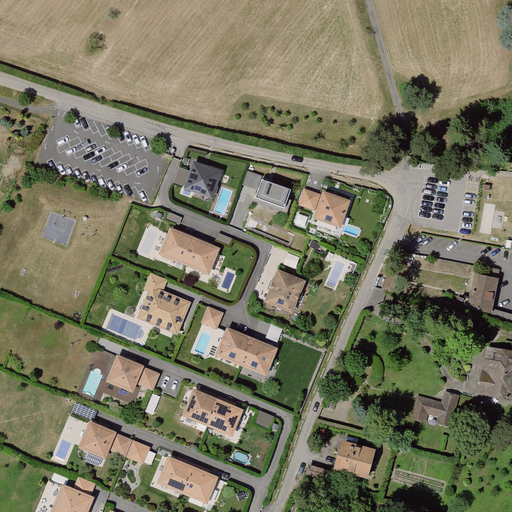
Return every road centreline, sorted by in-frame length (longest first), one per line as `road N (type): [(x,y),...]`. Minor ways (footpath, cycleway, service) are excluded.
road 1 (residential): [(0,78),(158,129),(402,188),(402,209),(278,511)]
road 2 (unknown): [(283,499),(80,412)]
road 3 (unknown): [(303,442),(279,413),(133,351)]
road 4 (unknown): [(389,236),(511,271)]
